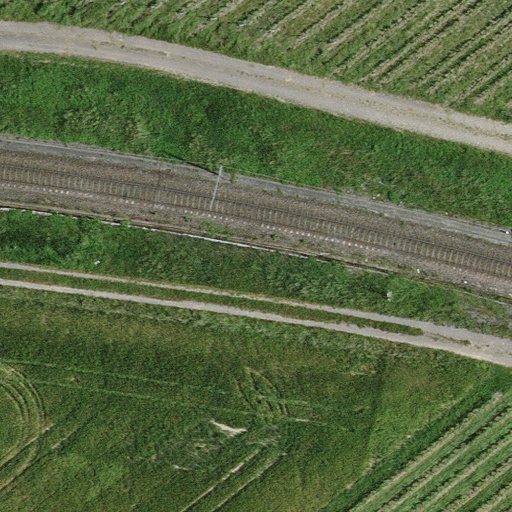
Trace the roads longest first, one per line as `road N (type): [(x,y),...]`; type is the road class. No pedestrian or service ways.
road 1 (track): [(511,142),(95,41),(0,32)]
road 2 (track): [(0,270),(387,323),(511,351)]
